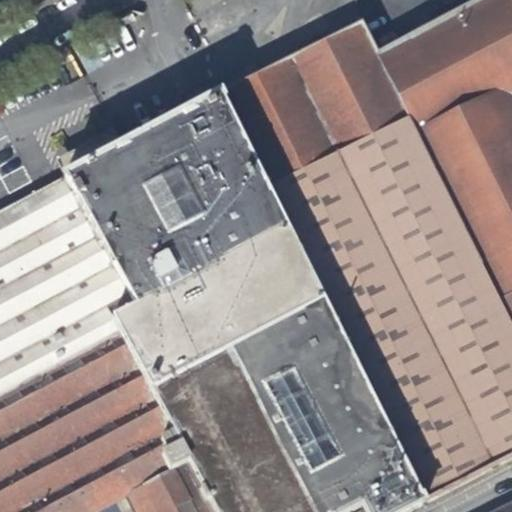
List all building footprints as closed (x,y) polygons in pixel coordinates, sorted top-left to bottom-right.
[(511,0),(475,0),(371,54),(374,59),(370,62),(398,122),(403,120),(492,301),(494,305),(511,295),(511,0)] [(356,26),(293,58),(296,65),(289,69),(421,336),(492,301),(403,120),(398,122),(370,62),(374,59),(371,54),(356,26)] [(305,281),(418,507),(468,481),(511,458),(511,341),(494,305),(492,301),(421,336),(289,69),(296,65),(293,58),(218,95),(213,97),(305,281)] [(75,153),(57,164),(64,178),(213,97),(218,95),(210,81),(75,153)] [(64,178),(19,203),(36,233),(74,213),(104,270),(84,281),(116,340),(145,395),(289,318),(278,295),(305,281),(213,97),(64,178)] [(0,401),(116,340),(84,281),(104,270),(74,213),(36,233),(19,203),(9,207),(0,212),(0,401)] [(145,395),(206,511),(408,511),(418,507),(305,281),(278,295),(289,318),(145,395)] [(511,295),(494,305),(511,341),(511,295)] [(134,511),(206,511),(145,395),(116,340),(0,401),(0,511),(99,511),(127,498),(134,511)] [(133,511),(134,511),(127,498),(99,511),(133,511)] [(511,511),(511,502),(493,511),(511,511)]
